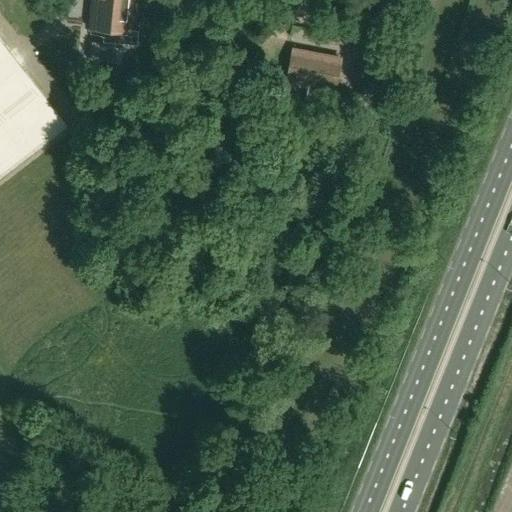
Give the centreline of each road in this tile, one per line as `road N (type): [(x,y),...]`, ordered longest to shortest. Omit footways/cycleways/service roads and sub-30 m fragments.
road 1 (primary): [(511,148),(365,511)]
road 2 (primary): [(402,511),(511,240)]
